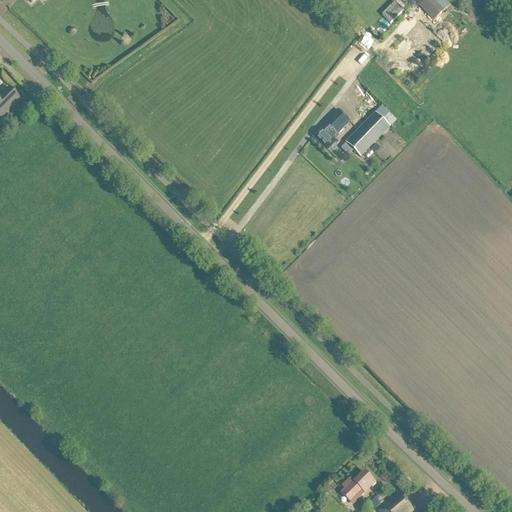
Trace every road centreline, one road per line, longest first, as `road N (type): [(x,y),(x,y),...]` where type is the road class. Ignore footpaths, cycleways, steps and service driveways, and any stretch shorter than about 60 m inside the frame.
road 1 (tertiary): [(472,511),(213,256)]
road 2 (unclassified): [(227,242),(354,72),(360,52),(309,0)]
road 3 (tertiary): [(213,256),(0,41)]
